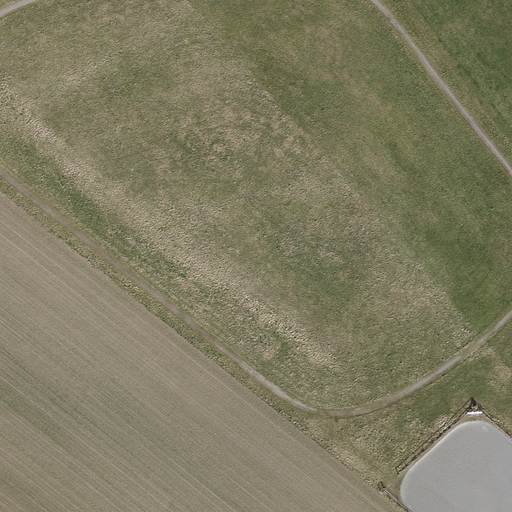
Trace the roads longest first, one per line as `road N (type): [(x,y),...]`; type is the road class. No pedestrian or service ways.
road 1 (unknown): [(511,312),(415,387),(359,411),(310,410),(282,397),(0,169)]
road 2 (unknown): [(373,0),(511,173)]
